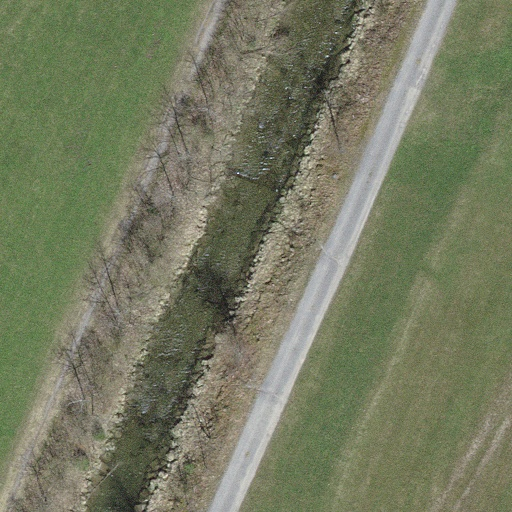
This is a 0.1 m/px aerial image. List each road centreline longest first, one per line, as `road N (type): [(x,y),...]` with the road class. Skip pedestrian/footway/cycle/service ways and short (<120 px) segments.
road 1 (track): [(442,0),(218,511)]
road 2 (track): [(17,511),(233,0)]
